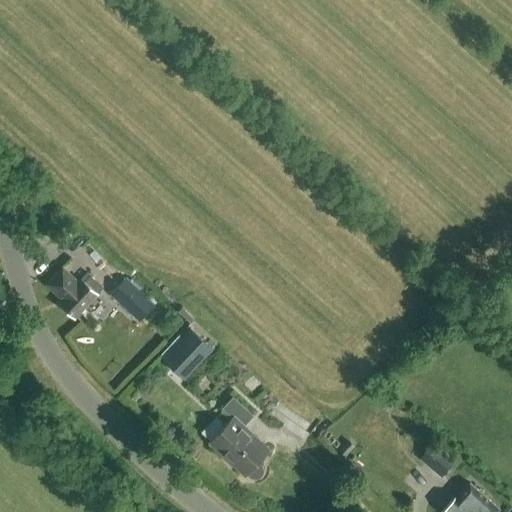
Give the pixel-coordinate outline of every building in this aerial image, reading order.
[(78,282),(63,268),(46,285),(62,300),(59,303),(75,318),(97,294),(103,288),(90,276),(84,282),(81,279),(78,282)] [(129,273),(110,294),(140,320),(159,300),(129,273)] [(213,349),(190,328),(181,337),(179,335),(159,357),(184,380),(213,349)] [(265,449),(243,428),(253,416),(233,397),(222,409),(233,420),(210,445),(242,475),(244,473),(251,478),(256,479),(260,478),(264,475),(265,470),(263,466),(257,459),(268,447),(267,446),(265,449)] [(322,436),(345,457),(355,446),(348,440),(342,447),(326,432),(322,436)] [(419,459),(441,478),(454,461),(433,443),(419,459)] [(497,511),(500,509),(469,483),(456,498),(454,497),(441,511),(497,511)]
